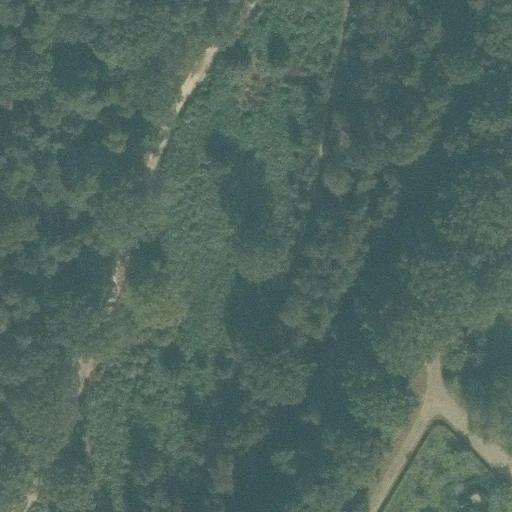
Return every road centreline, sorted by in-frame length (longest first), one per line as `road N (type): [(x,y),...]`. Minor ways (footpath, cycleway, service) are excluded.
road 1 (track): [(247,0),(183,89),(105,257),(51,473),(16,511)]
road 2 (track): [(347,0),(311,208),(185,511)]
